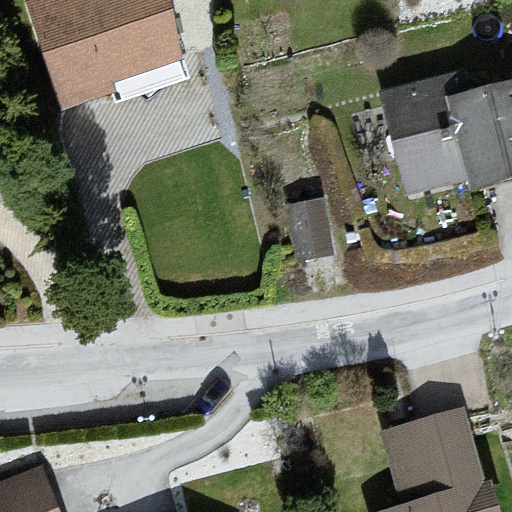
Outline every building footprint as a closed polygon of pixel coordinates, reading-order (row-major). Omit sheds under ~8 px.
[(174,0),(81,0),(33,16),(69,122),(201,78),(174,0)] [(467,76),(381,96),(408,208),(462,195),(465,205),(511,193),(511,97),(475,107),(467,76)] [(296,196),(303,249),(330,245),(322,192),(296,196)] [(478,511),(463,423),(386,436),(398,510),(395,511),(478,511)] [(57,511),(38,470),(0,487),(0,511),(57,511)]
